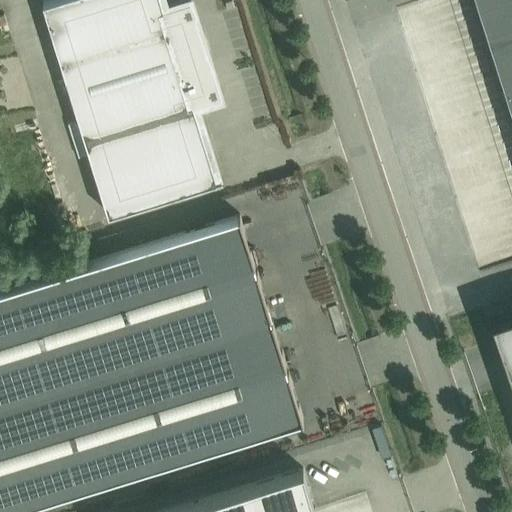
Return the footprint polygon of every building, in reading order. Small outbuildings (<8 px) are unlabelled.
[(191,0),(178,0),(162,5),(160,0),(44,0),(42,1),(108,213),(210,181),(210,180),(216,179),(193,103),(220,94),(191,0)] [(511,0),(477,0),(511,109),(511,0)] [(0,510),(301,417),(301,418),(303,417),(288,369),(287,370),(285,362),(286,362),(272,317),(271,317),(270,313),(271,313),(257,268),(256,268),(254,261),(254,260),(239,212),(237,213),(238,214),(0,287),(0,510)] [(397,420),(389,422),(398,448),(406,445),(397,420)] [(364,457),(342,464),(345,473),(366,466),(364,457)] [(156,511),(300,511),(315,507),(303,467),(156,511)]
